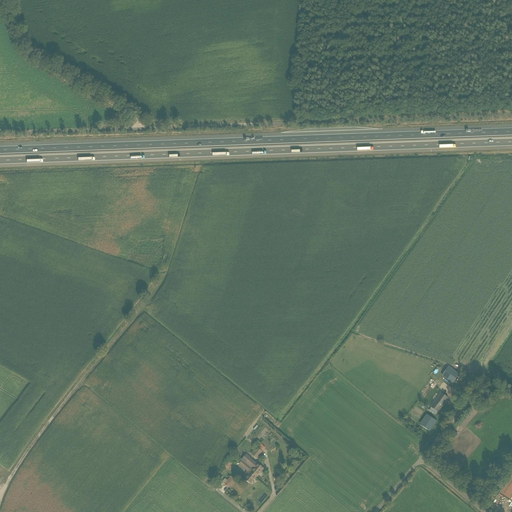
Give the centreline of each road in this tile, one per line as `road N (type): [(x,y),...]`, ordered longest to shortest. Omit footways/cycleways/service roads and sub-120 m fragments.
road 1 (unclassified): [(0,133),(511,114)]
road 2 (motorway): [(511,131),(0,149)]
road 3 (motorway): [(0,159),(511,142)]
road 4 (track): [(2,0),(27,48),(137,120),(138,129)]
